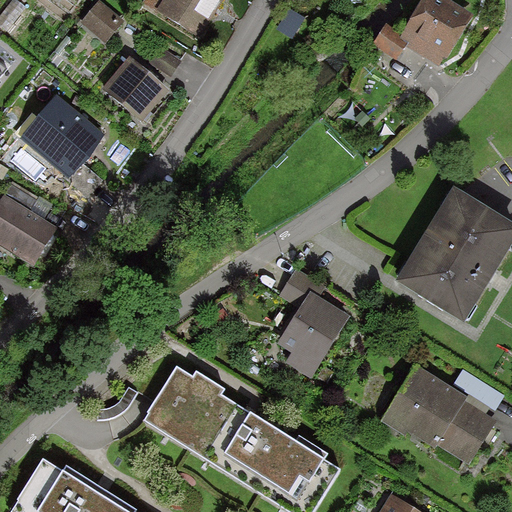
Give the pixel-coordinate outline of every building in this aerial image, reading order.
[(215,0),(155,0),(152,7),(197,33),(215,0)] [(478,13),(455,0),(436,0),(415,38),(396,27),(383,49),(404,61),(411,49),(447,69),(478,13)] [(110,46),(130,24),(105,2),(85,25),(110,46)] [(160,94),(126,67),(108,90),(142,117),(160,94)] [(93,140),(55,106),(26,138),(65,172),(93,140)] [(511,281),(511,230),(464,201),(407,292),(478,336),(511,281)] [(49,230),(6,205),(0,214),(0,245),(30,262),(49,230)] [(331,289),(302,272),(281,306),(299,317),(273,360),(326,392),(368,323),(328,299),(331,289)] [(427,367),(392,422),(474,474),(509,418),(427,367)] [(309,511),(334,473),(177,374),(146,423),(287,511),(309,511)] [(120,511),(50,467),(21,511),(120,511)] [(416,511),(398,501),(390,511),(416,511)]
